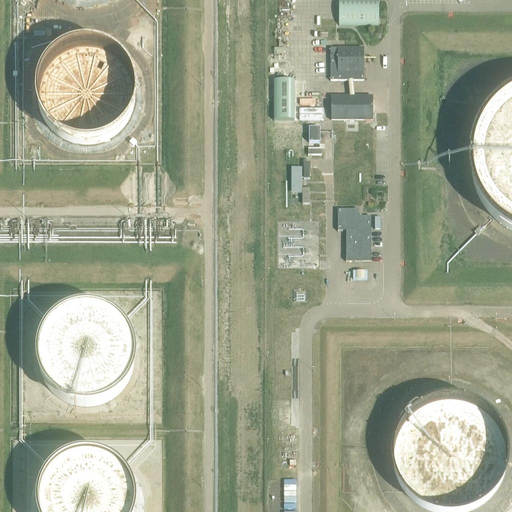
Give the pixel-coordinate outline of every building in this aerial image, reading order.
[(379,1),(339,1),(339,28),(380,28),(379,1)] [(125,136),(136,122),(141,106),(140,89),(133,73),(122,60),(107,51),(90,48),(73,51),(59,59),(47,70),(40,85),(38,101),(42,118),(50,132),(62,143),(77,149),(94,150),(111,146),(125,136)] [(364,49),(331,49),(331,82),(364,82),(364,74),(364,49)] [(276,86),(276,73),(271,73),(271,97),(288,97),(288,80),(290,80),(290,73),(281,73),(281,80),(283,80),(283,86),(276,86)] [(511,93),(496,103),(479,124),(471,150),(471,177),(480,203),(498,224),(511,232),(511,93)] [(373,97),(331,97),(331,121),(373,122),(373,97)] [(320,144),(320,129),(309,130),(309,144),(320,144)] [(346,232),(346,262),(371,262),(371,218),(359,218),(359,211),(338,211),(338,232),(346,232)] [(123,394),(134,380),(139,363),(138,346),(131,330),(120,317),(105,309),(88,306),(71,308),(57,316),(45,328),(38,342),(36,359),(40,375),(48,389),(60,400),(75,406),(92,408),(109,403),(123,394)] [(496,490),(506,473),(510,455),(508,436),(500,418),(486,405),(469,396),(450,394),(431,398),(415,407),(402,422),(395,439),(394,458),(400,477),(411,492),(426,503),(444,509),(463,509),(481,502),(496,490)] [(139,511),(139,496),(133,480),(121,467),(106,459),(89,456),(73,458),(58,466),(47,478),(40,493),(38,509),(38,511),(139,511)]
